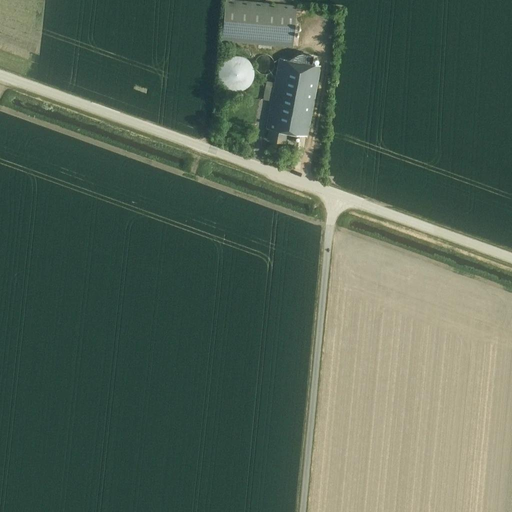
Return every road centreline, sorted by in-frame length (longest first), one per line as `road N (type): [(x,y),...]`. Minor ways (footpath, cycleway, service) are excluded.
road 1 (unclassified): [(332,193),(0,77)]
road 2 (unclassified): [(302,511),(332,193)]
road 3 (unclassified): [(511,258),(332,193)]
